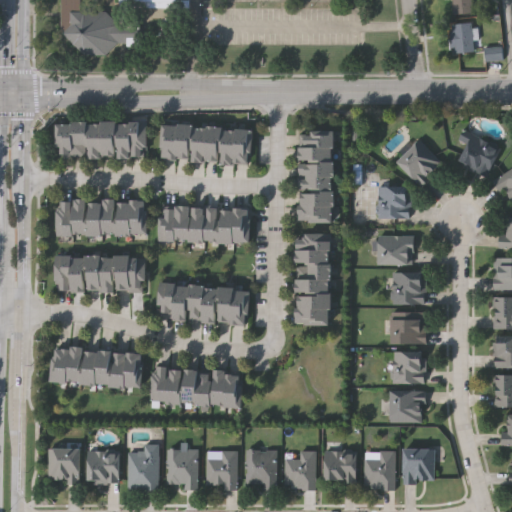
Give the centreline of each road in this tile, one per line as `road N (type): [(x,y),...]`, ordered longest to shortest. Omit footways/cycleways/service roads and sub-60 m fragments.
road 1 (primary): [(0,92),(511,89)]
road 2 (residential): [(480,511),(458,406),(458,219)]
road 3 (residential): [(18,310),(92,314),(184,345),(272,343)]
road 4 (residential): [(275,186),(19,176)]
road 5 (residential): [(279,91),(272,343)]
road 6 (secondary): [(14,511),(18,310)]
